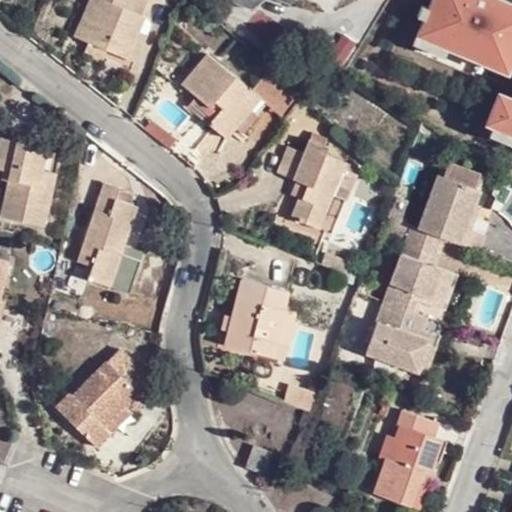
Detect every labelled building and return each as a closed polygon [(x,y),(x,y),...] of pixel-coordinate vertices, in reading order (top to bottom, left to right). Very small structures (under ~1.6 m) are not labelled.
[(139,6),(151,12),(156,1),(154,0),(117,0),(117,2),(114,0),(93,0),(76,35),(128,63),(142,30),(130,24),(139,6)] [(234,0),(253,8),(258,0),(279,0),(282,1),(283,0),(234,0)] [(511,0),(440,0),(428,30),(511,65),(511,0)] [(142,30),(151,12),(139,6),(130,24),(142,30)] [(152,33),(142,30),(128,63),(136,67),(152,33)] [(246,106),(258,91),(215,56),(188,88),(216,110),(225,99),(231,106),(218,128),(237,142),(256,114),(246,106)] [(511,88),(510,87),(496,120),(511,125),(511,88)] [(267,98),(258,91),(246,106),(256,114),(267,98)] [(280,174),(299,179),(317,185),(313,199),(302,196),(294,215),(326,227),(350,160),(331,153),(334,145),(313,136),(308,152),(292,145),(280,174)] [(41,190),(46,172),(52,149),(7,138),(0,164),(0,174),(12,177),(2,219),(48,234),(57,195),(41,190)] [(438,172),(417,227),(448,237),(478,249),(489,221),(470,214),(481,188),(476,186),(481,172),(450,160),(445,174),(438,172)] [(61,177),(46,172),(41,190),(57,195),(61,177)] [(317,185),(299,179),(293,193),(302,196),(313,199),(317,185)] [(116,286),(122,268),(143,204),(123,198),(127,187),(110,181),(83,261),(101,267),(97,279),(116,286)] [(417,227),(413,225),(400,252),(438,264),(448,237),(417,227)] [(438,313),(454,270),(438,264),(400,252),(388,281),(382,284),(371,311),(379,316),(418,331),(438,313)] [(0,290),(9,260),(0,258),(0,290)] [(138,273),(122,268),(116,286),(132,291),(138,273)] [(292,343),(301,311),(295,309),(299,294),(253,280),(234,345),(280,359),(283,341),(292,343)] [(311,313),(301,311),(292,343),(283,341),(280,359),(297,365),(311,313)] [(434,337),(379,316),(365,353),(423,375),(434,337)] [(115,427),(152,390),(147,385),(159,374),(135,351),(89,397),(81,390),(64,408),(110,453),(125,437),(115,427)] [(163,401),(152,390),(115,427),(125,437),(163,401)] [(434,421),(400,408),(389,434),(405,439),(393,465),(380,458),(367,491),(400,506),(413,471),(425,476),(439,440),(428,436),(434,421)] [(271,449),(257,441),(249,454),(265,462),(271,449)] [(511,481),(511,511),(511,463),(509,462),(503,479),(511,481)] [(511,511),(511,499),(506,497),(500,511),(511,511)]
